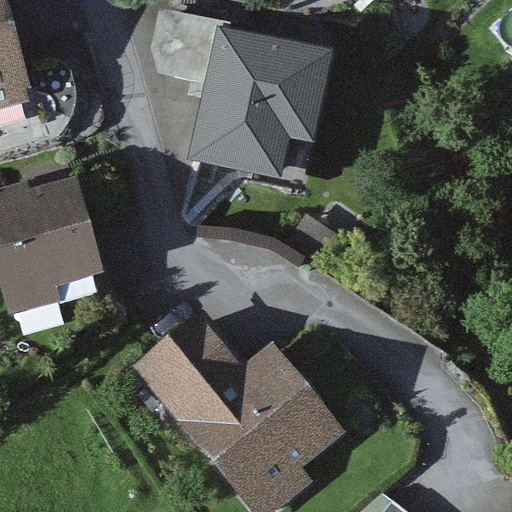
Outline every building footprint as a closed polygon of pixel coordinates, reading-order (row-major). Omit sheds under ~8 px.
[(0,0),(0,95),(30,86),(3,0),(0,0)] [(203,83),(217,19),(159,6),(150,47),(159,73),(203,83)] [(330,44),(217,19),(203,83),(187,154),(300,179),(330,44)] [(0,196),(0,284),(9,315),(112,286),(81,174),(0,196)] [(137,380),(245,511),(250,511),(343,436),(301,385),(269,411),(201,328),(137,380)] [(375,511),(419,511),(392,491),(375,511)]
